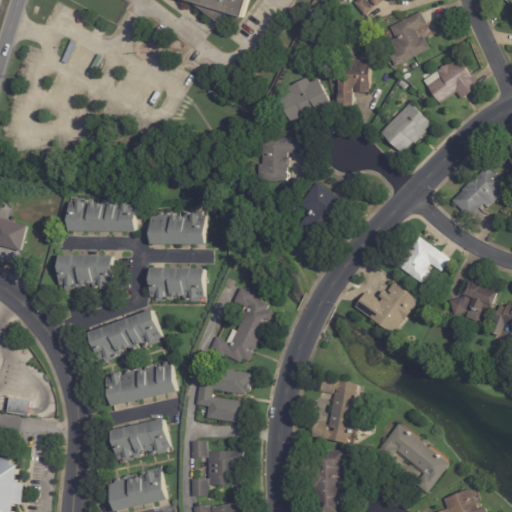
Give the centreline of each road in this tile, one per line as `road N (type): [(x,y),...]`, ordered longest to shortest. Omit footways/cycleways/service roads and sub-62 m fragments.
road 1 (residential): [(511,105),(325,300),(292,371),(280,437),(283,511)]
road 2 (residential): [(0,284),(47,338),(76,412),(74,511)]
road 3 (residential): [(360,157),(485,250),(511,258)]
